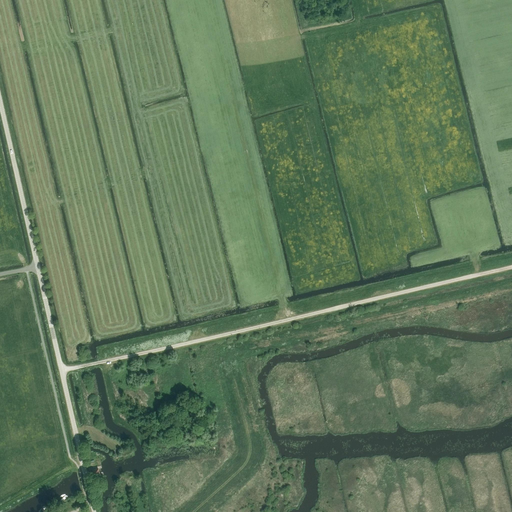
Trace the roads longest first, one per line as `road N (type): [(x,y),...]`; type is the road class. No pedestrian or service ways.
road 1 (track): [(511,267),(61,370)]
road 2 (tertiary): [(37,266),(93,511)]
road 3 (tertiary): [(37,266),(0,99)]
